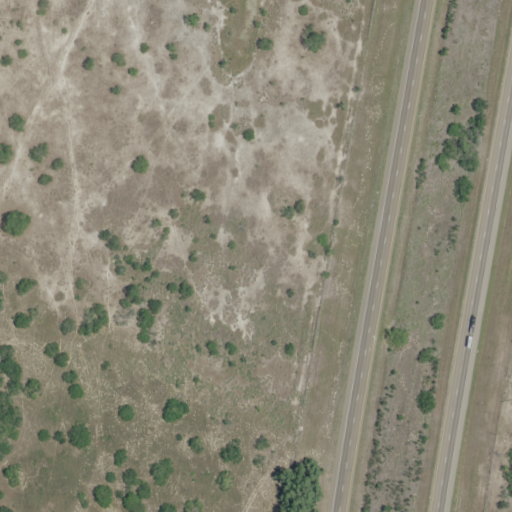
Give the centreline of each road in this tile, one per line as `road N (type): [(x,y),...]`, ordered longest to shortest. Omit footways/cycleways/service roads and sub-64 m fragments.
road 1 (trunk): [(435,0),(349,511)]
road 2 (trunk): [(443,511),(511,92)]
